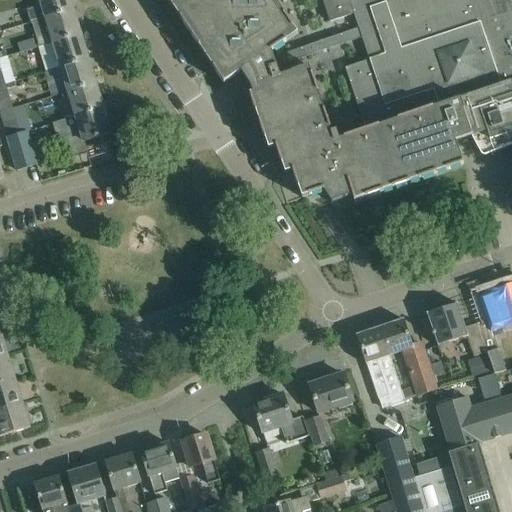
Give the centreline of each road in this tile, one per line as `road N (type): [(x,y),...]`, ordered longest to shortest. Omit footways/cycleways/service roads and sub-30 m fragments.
road 1 (residential): [(0,472),(171,420),(335,314)]
road 2 (residential): [(219,137),(0,204)]
road 3 (residential): [(335,314),(219,137)]
road 4 (residential): [(335,314),(511,255)]
road 5 (residential): [(219,137),(126,0)]
